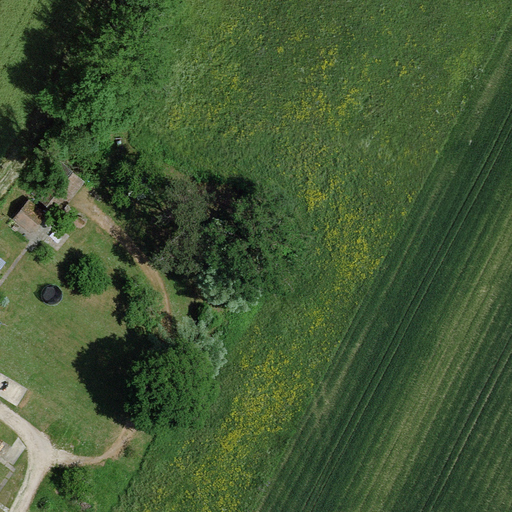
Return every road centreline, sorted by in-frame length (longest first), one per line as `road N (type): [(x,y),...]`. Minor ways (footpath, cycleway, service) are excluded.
road 1 (track): [(47,454),(80,460),(114,451),(132,424),(163,332),(163,300),(151,270),(87,205)]
road 2 (track): [(20,511),(47,454),(0,407)]
